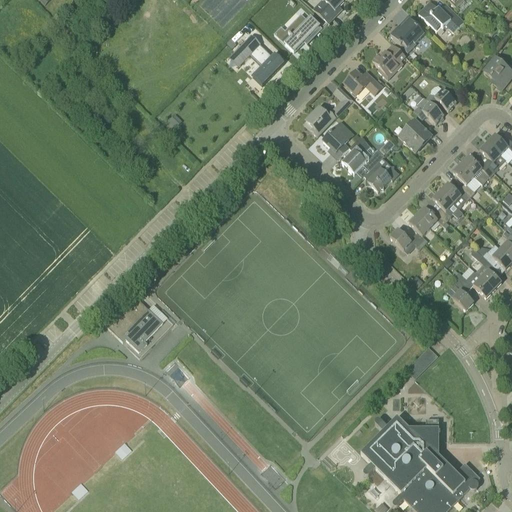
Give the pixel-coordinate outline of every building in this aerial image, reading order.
[(345,3),(341,0),(324,0),(313,12),(328,26),(342,12),(339,9),(345,3)] [(462,1),(462,0),(448,0),(450,2),(449,4),(456,10),(463,2),(462,1)] [(453,35),(464,24),(449,9),(443,16),(438,11),(437,12),(430,5),(418,17),(436,34),(441,30),(442,31),(446,28),(453,35)] [(301,18),(286,35),(292,41),(285,48),(294,57),(305,46),(320,30),(311,21),(308,24),(301,18)] [(411,18),(407,21),(391,38),(401,48),(408,55),(416,47),(415,46),(427,33),(411,18)] [(251,39),(235,56),(244,66),(251,59),(263,70),(253,80),(263,89),(285,67),(275,57),(272,60),(261,49),(261,48),(251,39)] [(400,64),(405,59),(393,47),(381,59),(379,58),(373,64),(378,70),(377,72),(388,82),(402,67),(400,64)] [(511,79),(511,73),(495,60),(484,75),(492,81),(490,84),(502,93),(511,79)] [(375,97),(382,90),(366,75),(362,80),(356,75),(344,87),(356,99),(366,89),(375,97)] [(334,96),(347,109),(353,103),(340,90),(334,96)] [(426,101),(430,105),(434,109),(439,105),(448,114),(456,105),(443,92),(435,100),(430,96),(426,101)] [(417,108),(418,109),(413,114),(422,122),(426,118),(436,127),(444,118),(434,109),(430,105),(426,101),(425,102),(424,101),(417,108)] [(312,134),(317,139),(335,121),(329,115),(327,118),(319,111),(307,124),(314,131),(312,134)] [(400,148),(403,144),(416,156),(432,139),(415,122),(398,139),(399,140),(395,143),(400,148)] [(338,162),(348,151),(349,150),(345,147),(350,142),(342,134),(346,130),(341,125),(323,143),(335,155),(333,157),(338,162)] [(487,145),(505,163),(506,163),(501,158),(509,150),(511,153),(511,144),(508,141),(504,146),(495,137),(487,145)] [(369,174),(372,171),(383,160),(384,159),(388,155),(382,149),(378,153),(377,152),(368,161),(363,156),(370,150),(361,138),(358,141),(349,150),(348,151),(352,155),(342,165),(354,177),(363,168),(369,174)] [(505,163),(487,145),(480,153),(489,161),(484,166),(494,176),(499,171),(498,170),(505,163)] [(494,176),(484,166),(481,170),(469,159),(461,167),(474,180),(482,172),(490,180),(494,176)] [(391,169),(383,160),(372,171),(376,175),(367,184),(378,195),(391,181),(393,183),(399,176),(394,172),(394,169),(391,169)] [(471,200),(475,195),(471,191),(479,184),(474,180),(461,167),(453,174),(465,186),(461,190),(471,200)] [(440,194),(454,207),(462,199),(467,204),(471,200),(461,190),(457,194),(448,186),(440,194)] [(454,207),(440,194),(433,202),(442,210),(437,215),(447,224),(452,219),(450,218),(454,215),(450,211),(454,207)] [(447,224),(437,215),(433,218),(425,210),(417,218),(430,231),(438,223),(443,228),(444,227),(447,230),(450,227),(447,224)] [(430,231),(417,218),(409,226),(418,234),(413,239),(423,249),(428,244),(423,239),(430,231)] [(506,234),(511,239),(511,228),(511,230),(508,227),(503,231),(506,234)] [(411,244),(416,248),(420,252),(423,249),(413,239),(410,243),(398,231),(390,240),(404,253),(411,244)] [(511,239),(506,234),(502,238),(508,243),(500,251),(495,247),(511,263),(511,239)] [(475,251),(493,268),(497,264),(506,272),(511,265),(511,263),(495,247),(488,254),(487,254),(483,258),(475,251)] [(408,257),(410,260),(419,252),(416,249),(408,257)] [(475,251),(473,253),(475,255),(473,256),(479,262),(479,263),(483,266),(489,272),(493,268),(475,251)] [(475,274),(475,275),(494,293),(502,285),(489,272),(483,266),(475,274)] [(455,279),(459,283),(469,293),(473,288),(486,301),(494,293),(475,275),(468,282),(464,278),(463,279),(459,275),(455,279)] [(469,293),(459,283),(455,287),(451,291),(456,297),(453,300),(466,313),(474,305),(465,296),(469,293)] [(134,298),(105,328),(123,345),(126,342),(139,355),(147,346),(145,344),(163,326),(134,298)] [(407,371),(416,380),(439,359),(430,350),(407,371)] [(396,508),(398,507),(404,502),(414,511),(449,511),(470,491),(473,492),(476,492),(478,490),(478,487),(477,485),(480,481),(465,466),(456,475),(439,458),(439,444),(439,423),(426,423),(426,432),(410,432),(398,420),(387,430),(381,423),(379,422),(377,422),(376,424),(375,426),(376,427),(383,434),(361,456),(371,466),(365,473),(364,476),(365,478),(367,479),(369,478),(376,471),(401,496),(394,502),(393,504),(393,506),(394,508),(396,508)]
